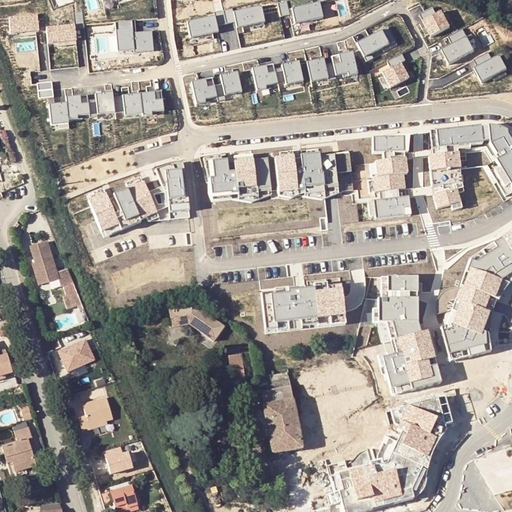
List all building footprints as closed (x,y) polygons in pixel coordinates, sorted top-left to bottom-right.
[(283,0),(279,1),(282,15),(291,13),(288,0),(283,0)] [(320,0),(293,6),(296,22),(323,16),(320,0)] [(234,6),(225,8),(228,22),(237,20),(238,26),(266,20),(262,4),(235,10),(234,6)] [(419,13),(431,35),(449,26),(442,10),(436,13),(433,6),(419,13)] [(217,14),(189,20),(192,36),(220,30),(218,24),(228,22),(225,8),(216,10),(217,14)] [(48,26),(50,41),(79,38),(77,26),(86,25),(84,9),(76,10),(77,23),(48,26)] [(40,13),(12,16),(14,31),(42,28),(40,13)] [(134,19),(117,20),(120,49),(136,48),(136,51),(156,49),(154,29),(135,30),(134,19)] [(395,39),(388,25),(358,41),(367,58),(373,55),(371,52),(395,39)] [(452,43),(441,48),(449,63),(474,49),(462,27),(448,35),(452,43)] [(334,60),(337,74),(344,72),(344,76),(358,73),(353,50),(333,54),(334,60)] [(488,50),(473,58),(477,65),(474,67),(481,81),(506,68),(499,54),(492,57),(488,50)] [(388,67),(382,70),(390,86),(409,76),(403,64),(401,61),(405,58),(402,51),(384,61),(388,67)] [(325,56),(308,60),(312,80),(329,77),(329,79),(338,77),(337,74),(334,60),(326,62),(325,56)] [(283,65),(276,67),(279,82),(286,80),(287,84),(304,80),(300,59),(283,63),(283,65)] [(275,62),(253,66),(258,90),(272,87),(271,84),(279,82),(276,67),(275,62)] [(224,81),(216,83),(219,95),(220,100),(227,98),(226,94),(243,90),(239,69),(222,73),(224,81)] [(214,75),(193,80),(198,103),(212,100),(211,97),(219,95),(216,83),(214,75)] [(54,80),(40,81),(41,89),(55,88),(54,80)] [(55,88),(41,89),(42,97),(56,95),(55,88)] [(163,90),(142,92),(144,112),(144,114),(159,113),(158,109),(166,109),(163,90)] [(98,98),(90,99),(92,112),(92,116),(100,115),(100,113),(117,111),(115,95),(115,91),(98,93),(98,98)] [(142,92),(115,95),(117,111),(126,110),(127,113),(144,112),(142,92)] [(69,102),(70,118),(86,116),(86,113),(92,112),(90,99),(90,94),(68,96),(69,102)] [(70,118),(69,102),(52,103),(54,123),(71,121),(70,118)] [(511,192),(511,135),(502,130),(492,128),(482,127),(435,132),(437,150),(484,145),(511,192)] [(435,132),(428,133),(431,157),(437,157),(437,150),(435,132)] [(70,153),(99,148),(97,133),(68,138),(70,153)] [(403,137),(373,137),(373,153),(403,152),(403,137)] [(294,154),(276,156),(279,190),(297,189),(298,190),(305,189),(305,192),(324,190),(354,187),(350,151),(320,154),(320,151),(301,153),(302,159),(295,159),(294,154)] [(437,157),(431,157),(427,158),(430,183),(458,180),(456,154),(437,157)] [(228,158),(208,160),(211,182),(212,193),(231,191),(231,195),(238,194),(239,196),(259,194),(258,188),(271,186),(268,157),(254,159),(253,155),(234,157),(235,163),(228,164),(228,158)] [(371,175),(373,191),(404,187),(402,173),(406,172),(404,157),(375,160),(377,175),(371,175)] [(183,162),(172,164),(180,184),(187,182),(183,162)] [(169,212),(189,210),(187,182),(180,184),(172,164),(172,163),(156,169),(162,187),(166,185),(169,212)] [(142,180),(111,193),(124,224),(137,218),(139,222),(156,215),(142,180)] [(457,204),(454,192),(432,198),(436,210),(457,204)] [(105,195),(88,202),(101,233),(118,226),(105,195)] [(410,208),(409,197),(374,201),(376,219),(405,216),(405,209),(410,208)] [(66,281),(77,275),(71,261),(61,265),(51,233),(33,239),(39,257),(35,258),(43,280),(63,273),(66,281)] [(511,233),(471,260),(472,262),(447,328),(443,329),(450,354),(492,343),(489,333),(486,332),(487,324),(490,309),(497,295),(501,297),(510,284),(511,282),(511,233)] [(387,278),(387,293),(418,293),(418,278),(387,278)] [(345,316),(342,286),(326,287),(327,290),(315,291),(314,289),(262,294),(266,331),(319,325),(318,319),(345,316)] [(390,388),(441,375),(430,332),(423,334),(420,323),(420,299),(378,299),(378,322),(389,322),(397,354),(382,358),(390,388)] [(187,323),(213,342),(224,328),(193,304),(169,308),(172,325),(187,323)] [(0,324),(1,329),(12,325),(9,318),(2,320),(0,321),(0,324)] [(61,347),(69,374),(97,366),(89,339),(61,347)] [(0,371),(7,370),(6,367),(14,364),(8,348),(0,350),(0,371)] [(244,353),(230,354),(231,380),(246,379),(244,353)] [(316,372),(300,376),(314,438),(345,431),(344,424),(351,422),(347,401),(339,403),(336,389),(345,387),(343,380),(358,377),(353,356),(314,365),(316,372)] [(295,384),(264,390),(275,455),(307,449),(295,384)] [(108,411),(116,408),(111,391),(86,398),(89,409),(82,411),(86,422),(92,420),(91,416),(108,411)] [(363,393),(352,396),(357,416),(368,413),(363,393)] [(30,402),(28,397),(18,402),(19,406),(30,402)] [(340,491),(345,511),(356,511),(416,497),(424,491),(428,482),(428,469),(433,450),(439,438),(446,429),(439,398),(391,411),(395,424),(391,425),(375,459),(338,472),(343,490),(340,491)] [(110,415),(108,411),(91,416),(92,420),(110,415)] [(34,431),(28,414),(16,419),(20,435),(6,439),(9,451),(34,445),(30,432),(34,431)] [(15,456),(16,460),(37,454),(34,445),(9,451),(11,457),(15,456)] [(133,450),(127,451),(126,446),(106,449),(110,473),(135,469),(133,450)] [(39,460),(37,454),(16,460),(18,466),(39,460)] [(135,481),(134,475),(112,481),(113,487),(135,481)] [(127,508),(125,503),(140,500),(135,481),(113,487),(119,510),(127,508)] [(61,500),(41,500),(41,511),(65,511),(65,509),(61,500)] [(140,500),(125,503),(127,508),(142,504),(140,500)]
